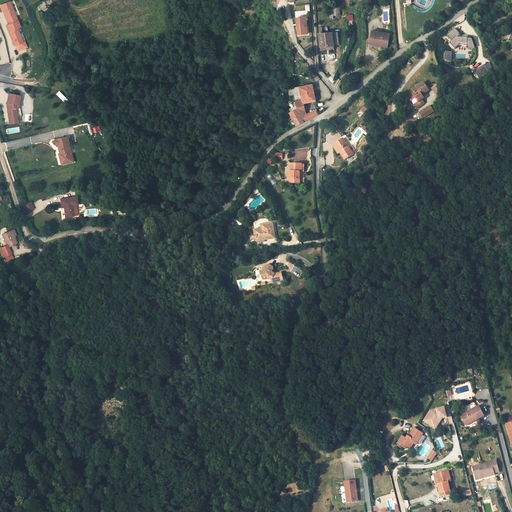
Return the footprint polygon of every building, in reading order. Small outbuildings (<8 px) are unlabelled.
[(10,2),(1,6),(9,25),(18,21),(10,2)] [(333,16),(341,15),(340,8),(332,8),(333,16)] [(309,14),(302,15),(303,32),(310,31),(309,14)] [(468,21),(463,17),(455,24),(461,30),(459,32),(464,37),(468,33),(476,33),(478,37),(484,35),(480,26),(470,26),(471,25),(468,25),(468,21)] [(18,21),(9,25),(6,26),(15,47),(23,43),(17,29),(20,28),(18,21)] [(342,43),(342,31),(324,32),(324,45),(342,43)] [(377,43),(390,44),(390,32),(372,32),(372,46),(377,46),(377,43)] [(0,64),(9,63),(7,51),(0,52),(2,60),(0,60),(0,64)] [(480,67),(491,63),(487,54),(477,59),(480,67)] [(365,75),(361,71),(354,76),(358,80),(365,75)] [(418,95),(421,99),(430,92),(428,89),(430,88),(428,85),(435,80),(431,74),(427,76),(426,76),(422,79),(418,82),(420,83),(413,88),(417,93),(420,90),(422,92),(418,95)] [(316,101),(312,84),(299,86),(301,99),(303,103),(316,101)] [(437,84),(432,88),(436,94),(442,90),(437,84)] [(294,100),(301,99),(299,86),(292,87),(294,100)] [(66,103),(69,100),(60,90),(56,94),(66,103)] [(19,94),(9,92),(7,100),(8,100),(7,102),(6,103),(8,118),(16,117),(16,114),(16,106),(19,106),(18,103),(19,94)] [(424,103),(427,108),(439,100),(436,95),(424,103)] [(317,109),(306,114),(303,103),(301,99),(294,100),(297,108),(289,112),(296,126),(308,120),(317,114),(317,109)] [(351,133),(340,139),(344,147),(346,146),(350,154),(359,149),(351,133)] [(73,151),(70,138),(57,140),(58,147),(60,146),(64,165),(75,163),(73,153),(72,153),(71,151),(73,151)] [(301,173),(301,166),(302,166),(302,157),(292,158),(292,173),(301,173)] [(75,215),(73,205),(77,205),(78,205),(76,196),(60,199),(62,207),(64,206),(66,216),(75,215)] [(27,212),(35,210),(32,202),(24,204),(27,212)] [(262,226),(263,230),(255,232),(258,242),(276,237),(272,223),(262,226)] [(11,254),(9,248),(18,244),(14,235),(12,231),(3,235),(8,246),(0,250),(4,258),(11,254)] [(269,269),(272,268),(274,273),(279,272),(280,276),(292,272),(290,266),(283,268),(280,266),(282,262),(281,260),(279,259),(277,258),(276,259),(272,260),(273,264),(269,265),(269,269)] [(476,420),(477,422),(486,417),(480,407),(478,408),(476,404),(468,408),(471,413),(463,417),(468,425),(476,420)] [(428,418),(434,422),(437,420),(441,416),(444,415),(454,414),(451,405),(434,409),(428,418)] [(438,425),(444,415),(441,416),(437,420),(434,422),(438,425)] [(406,432),(401,440),(405,442),(406,440),(407,440),(410,442),(414,444),(417,439),(419,437),(421,439),(426,430),(418,424),(412,433),(411,432),(410,435),(406,432)] [(490,461),(472,466),(475,475),(484,473),(484,476),(493,474),(493,472),(497,471),(494,459),(489,460),(490,461)] [(446,473),(437,476),(440,486),(438,487),(442,498),(452,496),(448,484),(450,483),(446,473)] [(356,490),(354,477),(344,479),(346,499),(357,498),(356,490)]
